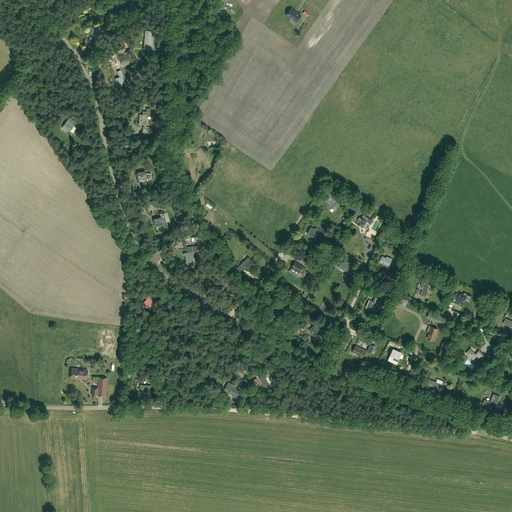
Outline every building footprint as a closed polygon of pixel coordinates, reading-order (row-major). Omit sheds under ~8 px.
[(261,0),(257,7),(266,13),(273,0),(261,0)] [(305,0),(290,0),(288,3),(300,10),(305,0)] [(272,7),(276,10),(280,4),(276,1),(272,7)] [(291,8),(286,16),(297,23),(302,15),(291,8)] [(99,33),(94,24),(90,26),(91,28),(88,29),(92,36),(90,37),(92,42),(95,40),(93,37),(99,33)] [(145,39),(144,49),(151,50),(153,32),(146,31),(145,36),(146,36),(146,39),(145,39)] [(115,79),(119,87),(125,85),(122,77),(123,76),(120,70),(117,71),(119,77),(115,79)] [(46,90),(40,85),(35,90),(41,96),(42,95),(44,97),(48,93),(46,91),(46,90)] [(139,124),(144,125),(144,127),(146,127),(146,114),(150,114),(150,109),(147,108),(146,111),(143,111),(142,116),(139,116),(139,124)] [(76,128),(79,125),(70,117),(62,127),(66,130),(68,129),(70,130),(74,126),(76,128)] [(137,172),(138,180),(150,178),(151,174),(147,173),(145,173),(145,171),(137,172)] [(329,199),(324,206),(329,209),(330,207),(335,210),(339,204),(336,202),(338,198),(330,193),(327,198),(329,199)] [(156,227),(163,225),(163,223),(167,222),(164,214),(160,215),(161,218),(154,220),(156,227)] [(357,217),(354,222),(361,227),(365,221),(370,225),(372,221),(363,215),(360,219),(357,217)] [(321,231),(323,227),(325,224),(319,221),(317,224),(314,229),(310,227),(307,233),(316,239),(321,231)] [(194,262),(193,252),(199,252),(198,246),(187,247),(187,253),(185,253),(186,262),(194,262)] [(248,257),(239,266),(237,268),(241,273),(243,271),(247,267),(250,270),(256,264),(248,257)] [(380,262),(389,266),(392,259),(387,257),(387,259),(382,257),(380,262)] [(347,272),(352,264),(346,261),(345,263),(342,261),(338,267),(347,272)] [(293,269),(299,273),(303,267),(299,264),(298,266),(295,264),(293,269)] [(425,283),(420,295),(424,297),(430,284),(427,283),(429,280),(424,278),(422,282),(425,283)] [(227,283),(219,284),(221,291),(228,290),(227,283)] [(387,293),(382,290),(376,286),(375,288),(386,296),(387,293)] [(464,299),(466,296),(456,291),(452,301),(455,302),(455,301),(458,303),(461,304),(462,304),(464,300),(464,299)] [(151,306),(155,303),(148,297),(144,302),(148,306),(146,308),(149,311),(152,307),(151,306)] [(371,312),(374,314),(380,299),(374,297),(372,302),(370,301),(367,308),(372,310),(371,312)] [(290,304),(284,300),(281,304),(276,300),(271,307),(276,311),(280,305),(281,306),(283,304),(288,307),(290,304)] [(321,333),(317,327),(320,324),(316,319),(311,322),(314,326),(311,328),(316,336),(321,333)] [(434,341),(438,329),(431,327),(429,327),(427,332),(429,333),(427,338),(434,341)] [(352,352),(363,357),(366,351),(355,346),(352,352)] [(479,350),(475,354),(470,349),(467,352),(476,362),(480,359),(481,360),(485,356),(479,350)] [(393,350),(390,358),(397,361),(401,353),(393,350)] [(78,378),(87,379),(87,370),(72,368),(71,378),(78,378)] [(265,382),(270,379),(264,369),(259,372),(265,382)] [(97,388),(92,388),(91,395),(97,395),(97,396),(105,396),(107,378),(98,377),(97,388)] [(251,382),(256,390),(261,387),(257,378),(251,382)] [(442,385),(436,382),(429,379),(427,384),(434,386),(433,389),(439,391),(442,385)] [(143,389),(142,392),(151,393),(151,386),(154,386),(155,380),(152,380),(151,385),(142,385),(141,389),(143,389)] [(238,387),(233,384),(233,385),(228,383),(224,389),(229,392),(236,395),(238,392),(236,391),(238,387)] [(495,409),(499,398),(492,396),(490,402),(484,399),(482,404),(489,407),(489,406),(495,409)] [(501,414),(508,417),(511,406),(511,402),(510,402),(510,404),(509,404),(507,408),(504,406),(501,414)]
